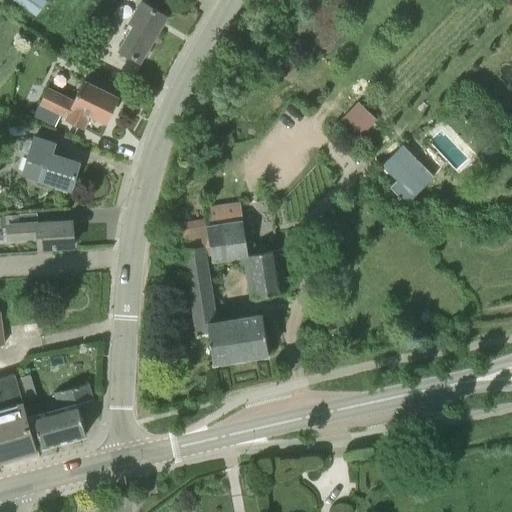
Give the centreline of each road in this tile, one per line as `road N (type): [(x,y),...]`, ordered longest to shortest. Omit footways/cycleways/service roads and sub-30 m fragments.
road 1 (tertiary): [(128,457),(120,410),(135,220),(161,130),(231,0)]
road 2 (secondary): [(128,457),(511,372)]
road 3 (secondary): [(8,487),(128,457)]
